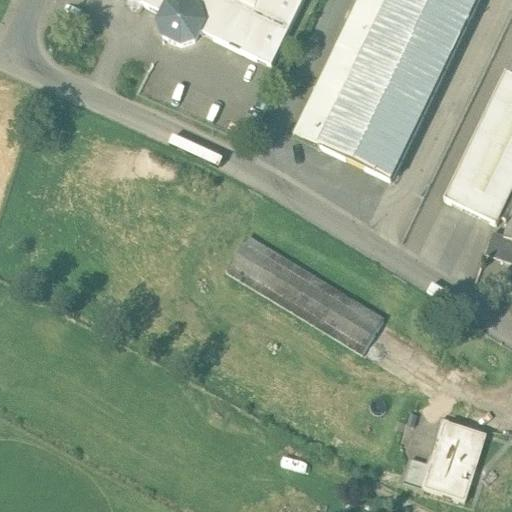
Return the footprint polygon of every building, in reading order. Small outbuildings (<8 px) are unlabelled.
[(172,0),(127,0),(129,1),(126,8),(140,14),(143,7),(164,18),(172,0)] [(305,0),(172,0),(164,18),(271,70),(305,0)] [(360,0),(294,138),(391,184),(479,0),(360,0)] [(511,78),(506,76),(444,203),(496,228),(500,221),(511,195),(511,78)] [(511,195),(500,221),(510,224),(505,240),(504,242),(511,244),(511,195)] [(505,240),(492,236),(485,257),(511,266),(511,244),(504,242),(505,240)] [(384,323),(247,240),(226,274),(363,357),(384,323)] [(486,440),(445,427),(432,468),(424,493),(465,506),(486,440)] [(432,468),(410,461),(402,486),(424,493),(432,468)]
